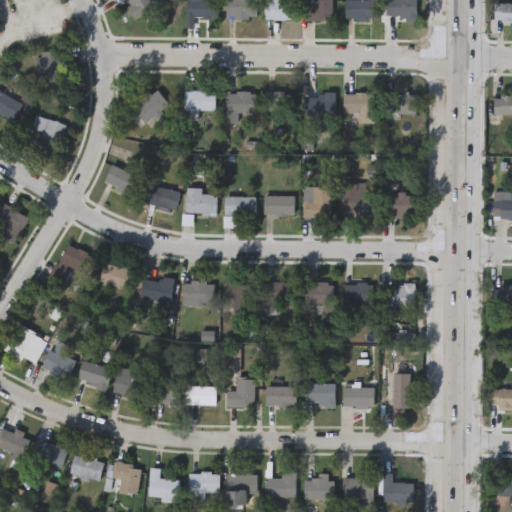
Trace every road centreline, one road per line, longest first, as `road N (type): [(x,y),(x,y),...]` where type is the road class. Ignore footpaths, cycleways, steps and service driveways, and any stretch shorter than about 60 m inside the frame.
road 1 (residential): [(511,251),(152,248),(61,204),(0,163)]
road 2 (residential): [(511,444),(200,444),(77,425),(0,388)]
road 3 (primary): [(454,511),(457,0)]
road 4 (residential): [(100,60),(511,58)]
road 5 (residential): [(81,0),(100,60),(96,145),(0,305)]
